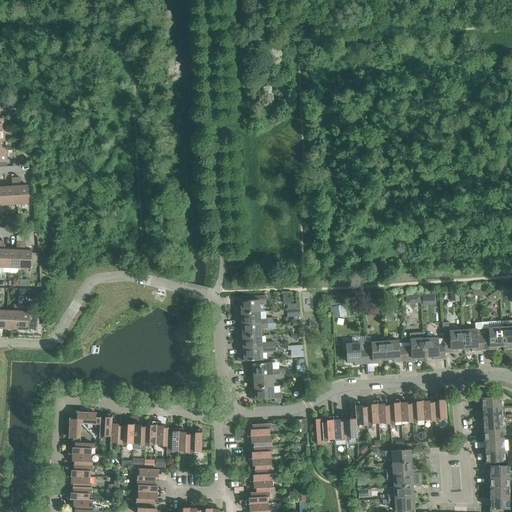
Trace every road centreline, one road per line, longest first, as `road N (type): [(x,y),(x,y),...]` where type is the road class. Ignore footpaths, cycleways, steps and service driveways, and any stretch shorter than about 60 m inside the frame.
road 1 (residential): [(236,410),(222,363),(220,309),(210,295),(105,277),(90,282),(52,339),(0,342)]
road 2 (residential): [(55,511),(62,407),(220,422)]
road 3 (residential): [(458,378),(345,386),(292,409),(236,410)]
